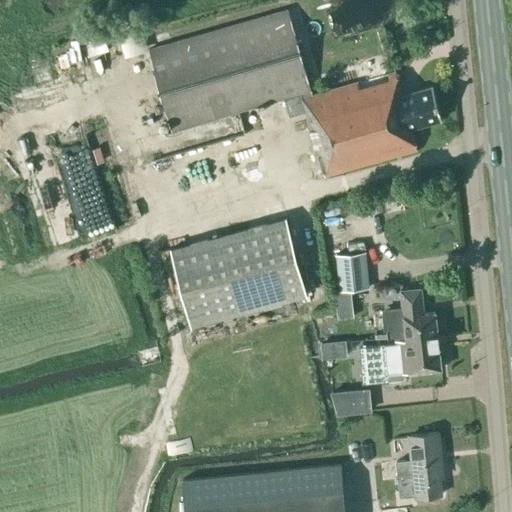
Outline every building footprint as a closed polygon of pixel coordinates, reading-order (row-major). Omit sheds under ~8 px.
[(402,94),(395,71),(312,95),(288,9),(148,48),(170,129),(283,98),(289,116),(304,111),(323,176),(417,149),(410,127),(441,118),(433,85),(402,94)] [(15,115),(30,112),(25,89),(11,92),(15,115)] [(192,326),(307,294),(285,216),(171,249),(192,326)] [(362,284),(358,248),(331,251),(334,287),(362,284)] [(424,314),(422,290),(400,292),(403,328),(385,329),(386,340),(395,340),(437,335),(435,313),(424,314)] [(398,372),(440,368),(437,335),(395,340),(395,342),(359,346),(362,383),(388,381),(387,373),(398,372)] [(324,359),(344,357),(343,344),(323,346),(324,359)] [(339,420),(373,417),(371,393),(337,397),(339,420)] [(440,494),(439,477),(442,477),(437,432),(409,435),(412,459),(395,461),(399,496),(415,494),(415,497),(440,494)] [(345,511),(340,464),(181,480),(184,511),(345,511)]
